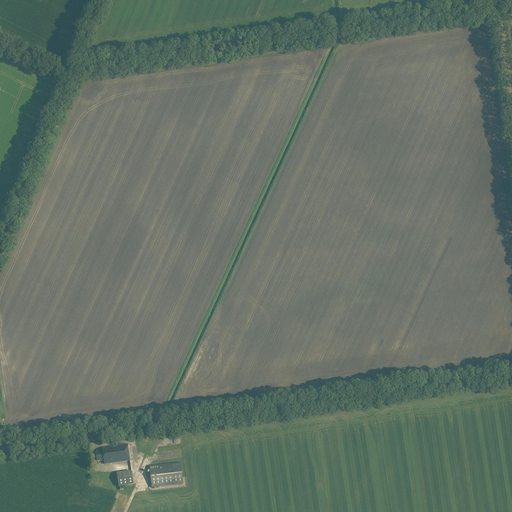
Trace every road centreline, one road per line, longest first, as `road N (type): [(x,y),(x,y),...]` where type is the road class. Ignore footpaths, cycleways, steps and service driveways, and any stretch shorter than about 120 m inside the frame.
road 1 (unclassified): [(0,450),(511,374)]
road 2 (track): [(1,241),(100,0)]
